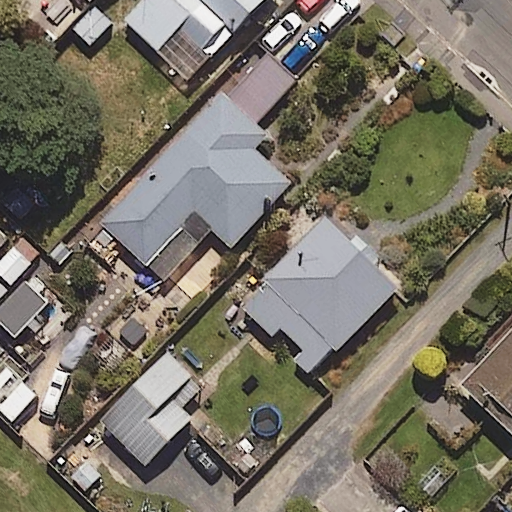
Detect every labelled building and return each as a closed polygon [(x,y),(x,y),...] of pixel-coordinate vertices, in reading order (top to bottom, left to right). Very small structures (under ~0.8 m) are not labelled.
[(53,0),(38,17),(60,37),(69,27),(91,46),(110,25),(89,6),(95,0),(53,0)] [(266,0),(146,0),(124,23),(188,83),(266,0)] [(261,48),(92,239),(107,253),(118,240),(166,283),(212,232),(233,251),(291,185),(255,153),(270,136),(258,125),(298,80),(261,48)] [(399,290),(307,201),(273,237),(292,256),(238,312),(270,343),(280,332),(301,353),(291,363),(311,382),(399,290)] [(44,256),(23,237),(6,254),(12,260),(0,273),(0,278),(12,290),(44,256)] [(48,305),(24,284),(0,310),(0,325),(17,340),(48,305)] [(511,334),(462,387),(511,434),(511,334)] [(203,391),(167,356),(102,424),(147,468),(192,421),(183,412),(203,391)] [(36,397),(7,369),(0,376),(0,411),(12,423),(36,397)] [(111,471),(91,450),(66,474),(86,495),(111,471)]
